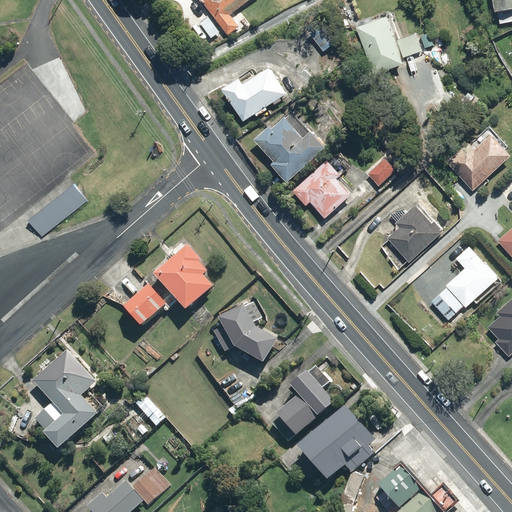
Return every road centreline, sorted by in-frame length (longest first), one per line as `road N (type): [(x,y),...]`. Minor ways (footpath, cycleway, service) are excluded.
road 1 (trunk): [(214,154),(511,498)]
road 2 (residential): [(0,346),(214,154)]
road 3 (trunk): [(104,0),(214,154)]
road 4 (unknown): [(0,267),(83,235),(116,241)]
